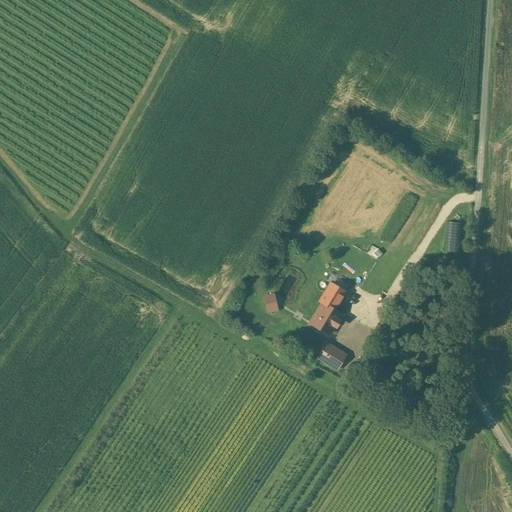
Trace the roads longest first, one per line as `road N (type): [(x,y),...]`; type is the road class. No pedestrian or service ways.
road 1 (unclassified): [(490,0),(464,356),(472,392),(511,456)]
road 2 (track): [(0,156),(79,245),(338,389),(353,393),(365,370)]
